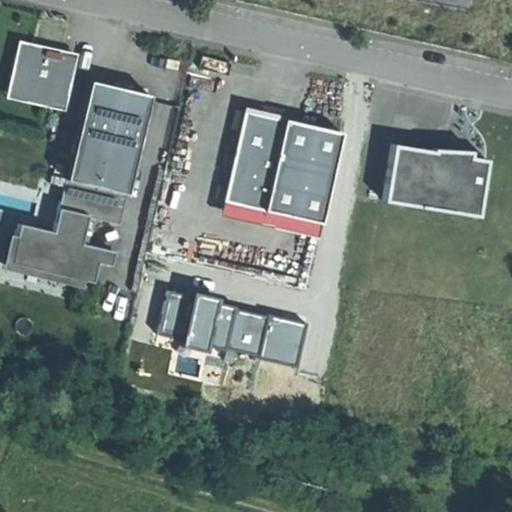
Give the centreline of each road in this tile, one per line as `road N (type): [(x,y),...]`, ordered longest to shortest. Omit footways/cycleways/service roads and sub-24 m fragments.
road 1 (unclassified): [(126,0),(511,91)]
road 2 (track): [(235,511),(0,441)]
